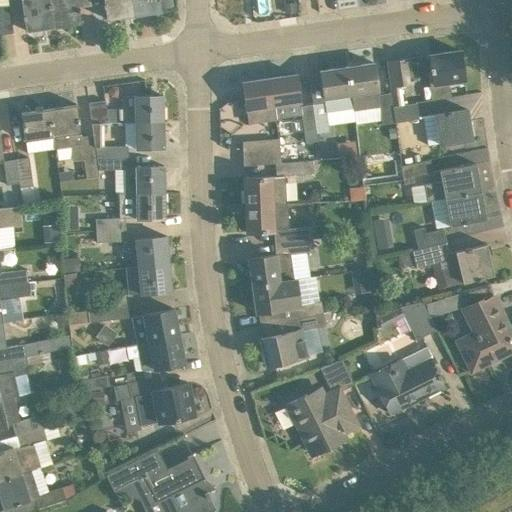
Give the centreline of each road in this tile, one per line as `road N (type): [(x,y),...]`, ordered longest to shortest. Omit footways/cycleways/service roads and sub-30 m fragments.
road 1 (residential): [(274,511),(229,397),(207,301),(195,49)]
road 2 (residential): [(195,49),(487,5)]
road 3 (residential): [(323,511),(511,411)]
road 4 (residential): [(0,78),(195,49)]
